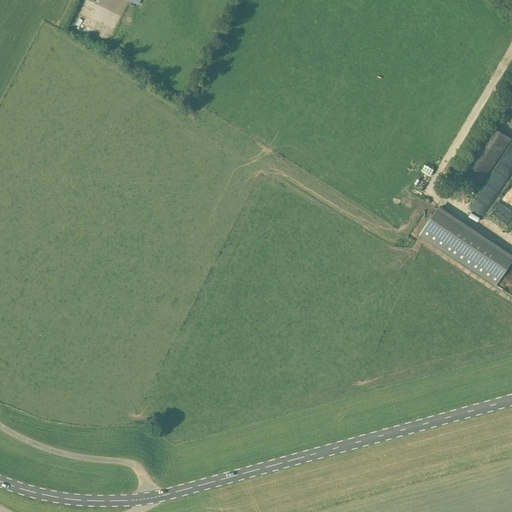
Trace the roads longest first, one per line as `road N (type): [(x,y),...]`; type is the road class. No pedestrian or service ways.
road 1 (tertiary): [(511,400),(157,496)]
road 2 (tertiary): [(157,496),(75,499),(0,479)]
